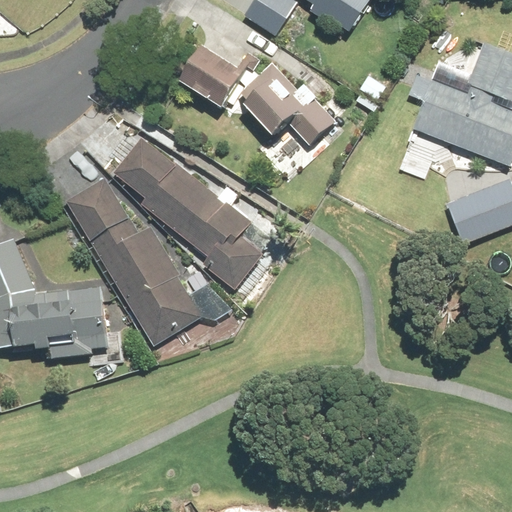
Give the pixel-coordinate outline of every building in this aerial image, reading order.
[(293,0),(255,0),(245,16),(276,36),(297,2),(293,0)] [(303,0),(312,6),(310,10),(347,34),(369,0),(303,0)] [(511,54),(484,43),(467,86),(511,103),(511,54)] [(201,47),(178,84),(223,111),(247,71),(253,74),(261,62),(247,54),(238,69),(201,47)] [(289,125),(309,148),(336,124),(303,87),(297,92),(273,66),(235,100),(271,140),(289,125)] [(511,109),(432,79),(412,132),(511,169),(511,165),(511,109)] [(141,139),(113,175),(212,252),(201,266),(234,292),(274,242),(141,139)] [(65,206),(152,349),(202,318),(178,279),(181,278),(150,228),(140,234),(107,180),(65,206)] [(511,186),(510,182),(447,205),(462,245),(511,227),(511,186)] [(14,241),(0,246),(0,350),(34,347),(35,352),(50,351),(51,361),(91,357),(90,351),(107,349),(101,289),(35,296),(14,241)]
